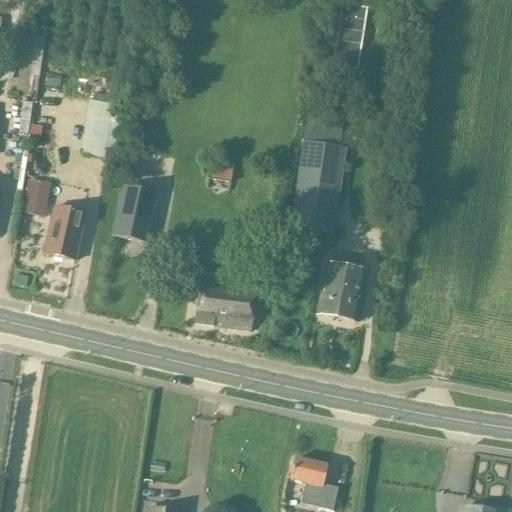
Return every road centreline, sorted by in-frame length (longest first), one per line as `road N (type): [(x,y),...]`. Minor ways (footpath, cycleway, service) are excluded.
road 1 (secondary): [(511,432),(358,406),(0,323)]
road 2 (track): [(9,511),(41,333)]
